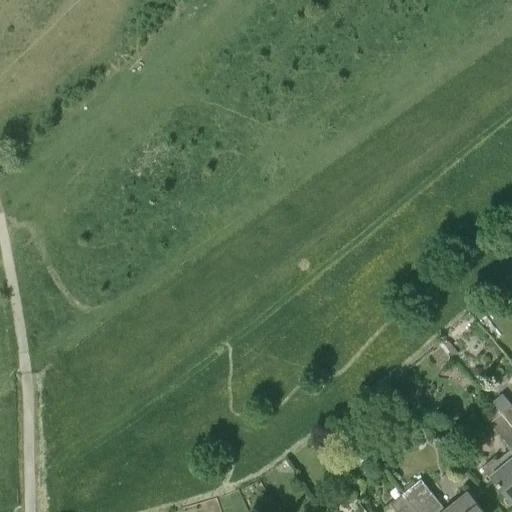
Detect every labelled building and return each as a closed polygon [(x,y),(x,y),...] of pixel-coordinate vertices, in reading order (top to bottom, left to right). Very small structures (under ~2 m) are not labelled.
[(511,404),(501,413),(511,425),(511,404)] [(511,425),(501,413),(489,423),(511,450),(511,449),(511,425)] [(511,456),(489,475),(511,502),(511,456)] [(416,511),(436,511),(415,485),(403,495),(416,511)] [(485,511),(469,491),(443,511),(485,511)] [(397,511),(416,511),(403,495),(392,504),(397,511)]
